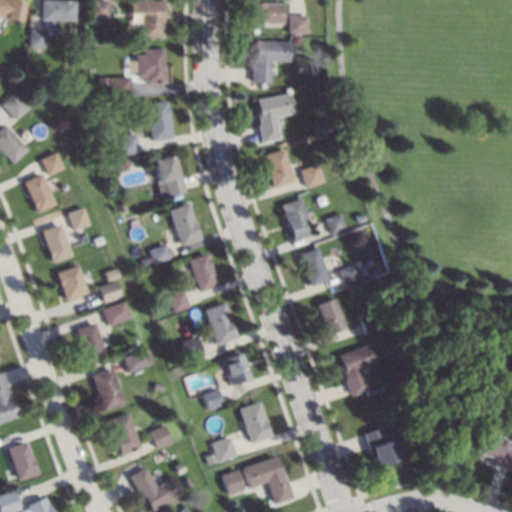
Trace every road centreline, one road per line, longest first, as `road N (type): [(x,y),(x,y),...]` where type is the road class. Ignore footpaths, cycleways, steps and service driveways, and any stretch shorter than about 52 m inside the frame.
road 1 (residential): [(206,0),(208,132),(301,422),(342,511)]
road 2 (residential): [(0,251),(108,511)]
road 3 (residential): [(511,508),(426,497),(371,511)]
